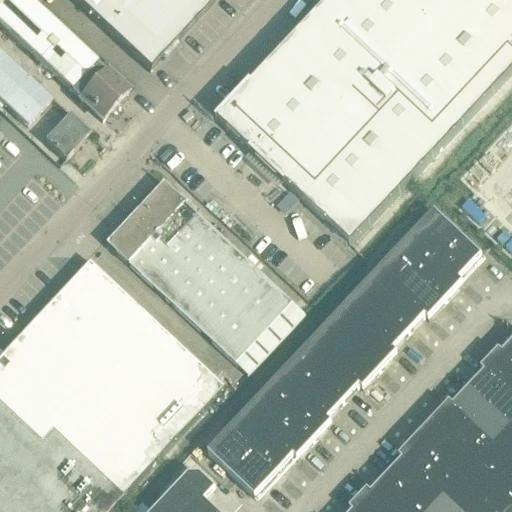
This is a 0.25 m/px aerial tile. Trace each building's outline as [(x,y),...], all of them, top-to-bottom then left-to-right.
[(71,94),(94,67),(21,0),(0,0),(0,29),(70,94),(71,94)] [(69,0),(149,75),(218,0),(69,0)] [(217,126),(218,125),(250,155),(249,156),(251,157),(252,156),(276,179),(285,186),(283,188),(284,189),(286,188),(351,250),(511,78),(511,0),(459,0),(456,3),(452,0),(333,0),(251,89),(250,88),(247,90),(248,91),(219,123),(217,122),(215,124),(217,126)] [(0,57),(0,105),(26,130),(50,104),(0,57)] [(94,67),(71,94),(79,102),(102,124),(127,98),(104,76),(103,76),(94,68),(95,68),(94,67)] [(89,139),(68,120),(43,146),(64,165),(89,139)] [(164,187),(130,224),(107,249),(129,270),(130,269),(236,368),(292,308),(186,209),(187,208),(164,187)] [(434,217),(411,241),(458,286),(459,285),(481,261),(434,217)] [(463,288),(459,285),(458,286),(411,241),(394,259),(445,307),(463,288)] [(428,325),(445,307),(394,259),(378,276),(425,321),(425,322),(428,325)] [(225,392),(92,268),(91,266),(0,363),(0,404),(43,444),(54,433),(104,480),(124,499),(225,392)] [(409,338),(425,322),(425,321),(378,276),(361,294),(409,338)] [(393,356),(393,355),(409,338),(361,294),(345,311),(393,356)] [(397,358),(393,355),(393,356),(345,311),(329,329),(380,376),(397,358)] [(362,395),(380,376),(329,329),(312,346),(360,391),(359,392),(362,395)] [(343,408),(359,392),(360,391),(312,346),(296,363),(343,408)] [(511,401),(511,346),(502,358),(498,354),(481,373),(511,401)] [(327,426),(328,425),(343,408),(296,363),(280,381),(327,426)] [(511,401),(481,373),(480,373),(483,377),(468,393),(506,429),(511,421),(511,401)] [(331,428),(328,425),(327,426),(280,381),(263,398),(314,446),(331,428)] [(489,446),(506,429),(468,393),(452,410),(449,407),(448,408),(489,446)] [(297,465),(314,446),(263,398),(247,416),(294,461),(293,462),(297,465)] [(43,444),(0,404),(0,511),(111,511),(124,499),(54,433),(43,444)] [(473,464),(489,446),(448,408),(432,425),(473,464)] [(278,478),(293,462),(294,461),(247,416),(230,434),(278,478)] [(511,421),(506,429),(489,446),(511,467),(511,421)] [(456,481),(473,464),(432,425),(415,443),(456,481)] [(255,503),(278,478),(230,434),(207,458),(255,503)] [(440,499),(456,481),(415,443),(399,460),(440,499)] [(511,467),(489,446),(473,464),(511,500),(511,467)] [(384,511),(427,511),(440,499),(399,460),(398,461),(401,464),(370,498),(367,494),(366,495),(384,511)] [(456,481),(440,499),(453,511),(511,511),(511,500),(473,464),(456,481)] [(216,494),(194,473),(157,511),(198,511),(203,506),(216,494)] [(384,511),(366,495),(350,511),(384,511)] [(453,511),(440,499),(427,511),(453,511)]
